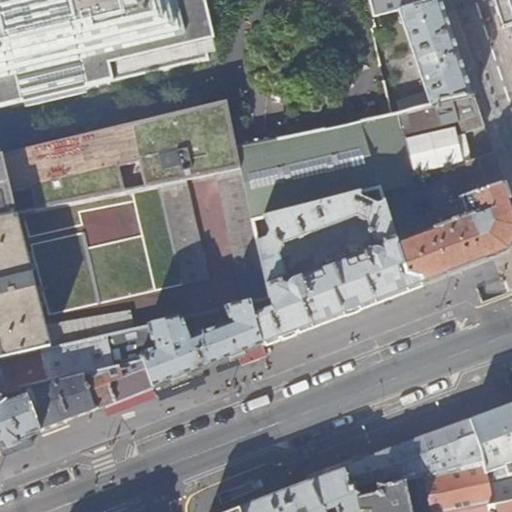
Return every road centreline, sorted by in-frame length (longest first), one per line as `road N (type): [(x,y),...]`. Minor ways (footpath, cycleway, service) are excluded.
road 1 (primary): [(159,468),(511,331)]
road 2 (residential): [(467,0),(511,116)]
